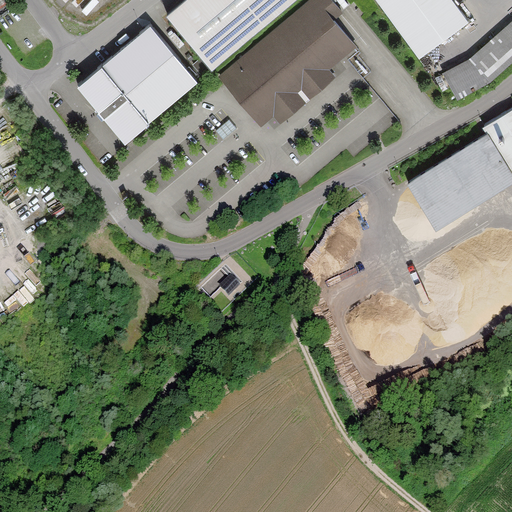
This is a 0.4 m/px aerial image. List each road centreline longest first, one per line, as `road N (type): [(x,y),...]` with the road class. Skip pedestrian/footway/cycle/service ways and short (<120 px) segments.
road 1 (residential): [(26,86),(140,233),(196,249),(310,201),(511,77)]
road 2 (track): [(47,511),(243,306),(277,293),(310,201)]
road 3 (track): [(277,293),(344,434),(432,511)]
